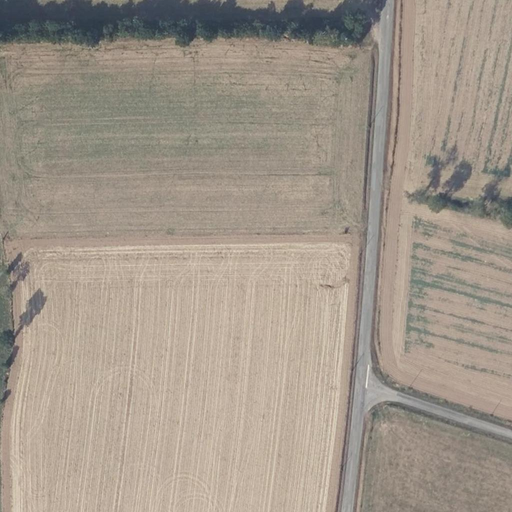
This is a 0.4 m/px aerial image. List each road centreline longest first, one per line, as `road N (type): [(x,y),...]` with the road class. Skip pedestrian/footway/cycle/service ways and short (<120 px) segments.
road 1 (tertiary): [(359,385),(387,0)]
road 2 (tertiary): [(511,435),(359,385)]
road 3 (tertiary): [(346,511),(359,385)]
